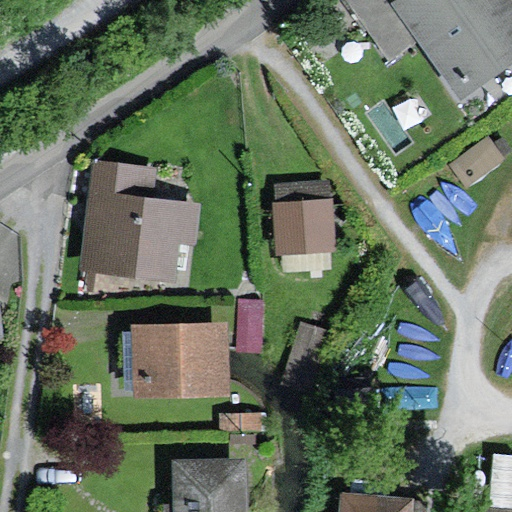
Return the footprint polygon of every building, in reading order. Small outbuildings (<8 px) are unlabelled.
[(511,62),(511,0),(344,0),(389,63),(421,41),(461,98),(511,62)] [(157,165),(91,159),(79,269),(175,280),(179,243),(195,245),(199,202),(154,197),(157,165)] [(335,198),(327,198),(326,179),(275,183),(276,202),(270,203),(274,255),(339,250),(335,198)] [(263,292),(240,292),(238,343),(262,343),(263,292)] [(329,318),(300,311),(284,368),(282,376),(312,384),(329,318)] [(214,347),(213,318),(119,321),(122,393),(216,390),(215,378),(214,347)] [(246,511),(245,458),(169,460),(170,511),(246,511)] [(511,511),(511,505),(341,494),(339,511),(511,511)]
